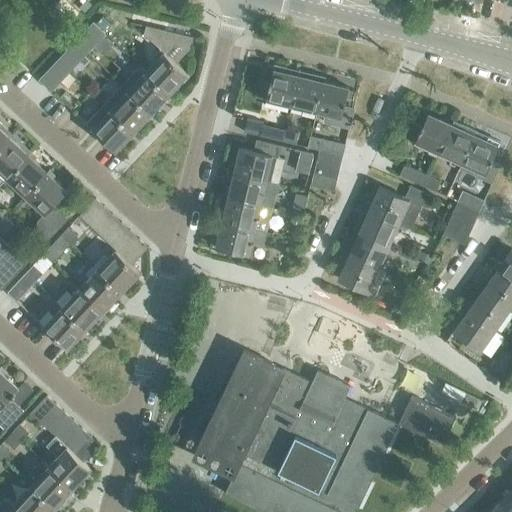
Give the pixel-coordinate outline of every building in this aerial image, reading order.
[(148,26),(167,30),(168,24),(149,19),(148,26)] [(75,41),(86,52),(105,33),(93,22),(75,41)] [(144,33),(164,52),(146,71),(169,93),(187,73),(176,63),(189,49),(192,36),(167,30),(148,26),(146,25),(144,33)] [(117,29),(109,37),(119,46),(126,38),(117,29)] [(111,54),(119,46),(109,37),(102,45),(111,54)] [(86,52),(75,41),(57,60),(69,71),(86,52)] [(39,79),(51,90),(69,71),(57,60),(39,79)] [(270,80),(260,78),(256,96),(291,105),(299,75),(286,72),(287,68),(274,65),(273,69),(273,68),(270,80)] [(151,112),(169,93),(146,71),(140,66),(122,85),(151,112)] [(81,67),(74,75),(83,84),(91,76),(81,67)] [(311,77),(299,75),(291,105),(316,111),(323,81),(324,77),(312,74),(311,77)] [(67,101),(83,84),(74,75),(58,92),(67,101)] [(344,106),(349,87),(323,81),(316,111),(326,113),(324,121),(349,127),(354,108),(344,106)] [(104,104),(133,131),(151,112),(122,85),(104,104)] [(115,150),(133,131),(104,104),(86,123),(115,150)] [(406,137),(439,152),(451,123),(428,113),(422,126),(413,121),(406,137)] [(244,131),(283,141),(285,129),(262,124),(263,121),(247,118),(244,131)] [(439,152),(462,162),(475,134),(476,130),(462,124),(460,127),(452,124),(451,123),(439,152)] [(0,145),(9,136),(0,127),(0,145)] [(295,144),(298,132),(285,129),(283,141),(295,144)] [(475,134),(462,162),(459,168),(492,183),(500,164),(491,160),(500,141),(490,137),(488,140),(475,134)] [(17,143),(9,136),(0,145),(0,171),(6,177),(28,154),(31,151),(19,140),(17,143)] [(322,138),(319,149),(342,155),(345,144),(322,138)] [(278,157),(281,145),(256,139),(253,151),(240,147),(235,165),(231,164),(229,171),(266,180),(278,183),(279,183),(284,159),(278,157)] [(340,167),(342,155),(319,149),(316,161),(340,167)] [(6,177),(25,195),(47,172),(28,154),(6,177)] [(316,161),(314,173),(337,178),(340,167),(316,161)] [(423,185),(428,175),(404,164),(400,175),(423,185)] [(227,178),(232,179),(228,196),(260,204),(262,194),(274,197),(278,183),(266,180),(229,171),(227,178)] [(67,190),(47,172),(25,195),(44,213),(37,220),(36,231),(47,241),(73,213),(58,199),(67,190)] [(334,190),(337,178),(314,173),(311,185),(334,190)] [(440,180),(428,175),(423,185),(435,191),(440,180)] [(367,201),(364,207),(399,222),(411,228),(421,204),(428,208),(433,196),(410,185),(405,197),(379,186),(372,203),(367,201)] [(462,190),(458,201),(479,211),(484,200),(462,190)] [(224,214),(219,213),(217,220),(254,229),(265,231),(271,207),(260,204),(228,196),(224,214)] [(88,223),(104,206),(95,197),(79,215),(88,223)] [(474,222),(479,211),(458,201),(453,212),(474,222)] [(113,214),(104,206),(88,223),(97,231),(113,214)] [(389,245),(399,222),(364,207),(362,213),(366,215),(359,232),(389,245)] [(469,233),(474,222),(453,212),(448,223),(469,233)] [(97,231),(106,240),(122,222),(113,214),(97,231)] [(0,228),(5,233),(13,224),(5,216),(0,222),(0,228)] [(215,227),(220,228),(216,246),(250,254),(252,244),(261,246),(265,231),(254,229),(217,220),(215,227)] [(122,222),(106,240),(114,248),(131,230),(122,222)] [(448,223),(442,234),(464,244),(469,233),(448,223)] [(68,226),(61,234),(70,243),(78,235),(68,226)] [(115,249),(123,256),(139,239),(131,230),(114,248),(115,249)] [(347,246),(344,253),(378,268),(389,245),(359,232),(351,248),(347,246)] [(53,243),(62,251),(70,243),(61,234),(53,243)] [(0,286),(2,288),(27,262),(0,237),(0,286)] [(148,247),(139,239),(123,256),(132,264),(148,247)] [(497,260),(493,266),(511,279),(511,248),(501,263),(497,260)] [(141,273),(132,264),(123,256),(115,249),(108,257),(104,252),(93,264),(121,290),(123,293),(134,281),(132,279),(138,272),(141,274),(141,273)] [(417,258),(428,263),(431,256),(420,251),(417,258)] [(378,268),(344,253),(341,259),(345,261),(338,278),(368,291),(378,268)] [(42,273),(33,264),(25,272),(35,281),(42,273)] [(85,273),(90,277),(80,288),(103,310),(121,290),(93,264),(85,273)] [(489,272),(493,275),(483,289),(509,308),(511,304),(511,279),(493,266),(489,272)] [(16,301),(35,281),(25,272),(7,292),(16,301)] [(407,280),(418,285),(420,280),(409,275),(407,280)] [(80,288),(62,307),(85,329),(103,310),(80,288)] [(495,329),(509,308),(483,289),(472,304),(468,301),(464,307),(495,329)] [(390,312),(400,316),(404,308),(394,304),(390,312)] [(67,348),(85,329),(62,307),(44,326),(67,348)] [(480,350),(495,329),(464,307),(460,313),(464,316),(453,331),(480,350)] [(465,340),(453,331),(446,341),(459,349),(465,340)] [(210,419),(198,444),(228,459),(229,458),(239,462),(239,463),(240,464),(228,491),(226,490),(225,493),(253,506),(254,505),(269,511),(352,511),(356,506),(358,507),(358,506),(357,505),(369,479),(371,480),(372,478),(370,477),(383,451),(385,452),(385,450),(383,450),(396,423),(398,424),(398,423),(398,422),(345,397),(350,385),(318,369),(312,381),(284,368),(284,369),(273,364),(274,363),(243,349),(214,409),(215,409),(210,419)] [(0,370),(0,423),(6,429),(24,410),(9,397),(18,387),(0,370)] [(440,391),(476,409),(481,400),(444,382),(440,391)] [(39,420),(56,403),(47,395),(30,412),(39,420)] [(398,422),(399,422),(442,443),(455,417),(411,395),(398,422)] [(64,411),(56,403),(39,420),(48,429),(64,411)] [(73,419),(64,411),(48,429),(55,436),(57,437),(73,419)] [(57,437),(66,445),(82,428),(73,419),(57,437)] [(20,423),(12,432),(21,440),(29,432),(20,423)] [(66,445),(67,446),(74,453),(91,436),(82,428),(66,445)] [(21,440),(12,432),(4,440),(14,448),(21,440)] [(83,461),(74,453),(67,446),(66,445),(57,437),(55,436),(46,445),(58,456),(49,466),(72,488),(90,468),(83,461)] [(99,444),(91,436),(74,453),(83,461),(99,444)] [(72,488),(49,466),(31,485),(54,507),(57,510),(66,499),(64,497),(72,488)] [(31,485),(13,504),(21,511),(49,511),(54,507),(31,485)] [(511,511),(511,489),(500,501),(511,511)] [(0,511),(21,511),(13,504),(7,498),(4,498),(0,503),(0,511)] [(511,511),(500,501),(488,511),(511,511)]
